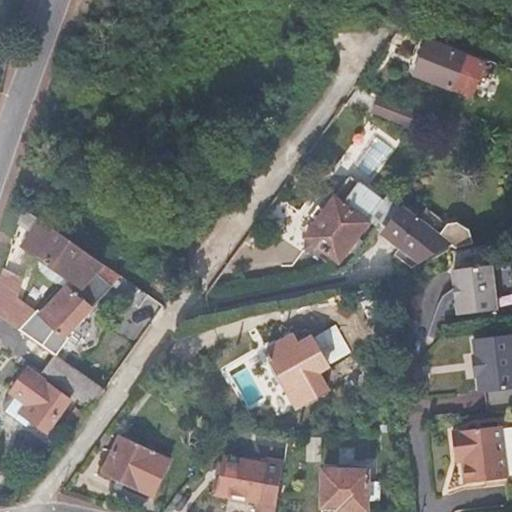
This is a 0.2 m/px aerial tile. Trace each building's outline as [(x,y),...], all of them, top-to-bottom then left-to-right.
[(472,97),(485,63),(428,41),(415,75),(472,97)] [(371,220),(380,225),(395,203),(388,198),(383,203),(349,179),(306,239),(308,242),(305,245),(307,252),(317,259),(320,258),(324,253),(340,265),(371,220)] [(395,203),(380,225),(385,229),(389,241),(421,265),(448,248),(450,246),(456,247),(472,239),(462,227),(450,218),(440,220),(431,231),(395,203)] [(34,212),(25,205),(21,218),(35,227),(38,223),(31,217),(34,212)] [(104,261),(34,212),(31,217),(38,223),(35,227),(24,243),(46,258),(77,279),(71,287),(77,291),(97,269),(104,261)] [(77,279),(46,258),(44,262),(43,270),(62,283),(64,282),(67,284),(71,287),(77,279)] [(24,277),(5,269),(0,286),(18,297),(24,277)] [(113,284),(97,269),(77,291),(71,287),(67,284),(41,313),(66,335),(113,284)] [(497,314),(490,270),(451,275),(458,319),(497,314)] [(18,297),(0,286),(0,287),(0,314),(20,329),(37,310),(18,297)] [(318,394),(311,336),(299,343),(295,333),(263,350),(294,407),(318,394)] [(312,336),(311,336),(318,394),(329,388),(320,371),(328,366),(312,336)] [(511,411),(511,337),(475,343),(477,359),(474,359),(477,380),(480,379),(482,394),(487,393),(490,415),(511,411)] [(91,407),(105,387),(62,358),(50,378),(91,407)] [(70,400),(28,369),(11,391),(26,403),(21,412),(48,431),(70,400)] [(467,464),(470,487),(511,480),(511,469),(506,431),(506,429),(456,436),(459,457),(466,456),(467,464)] [(138,442),(140,437),(125,430),(123,435),(121,433),(104,470),(153,493),(170,457),(138,442)] [(277,493),(283,459),(262,456),(261,460),(226,454),(221,477),(217,476),(214,492),(263,501),(265,492),(277,493)] [(368,510),(369,469),(324,468),(323,508),(368,510)]
